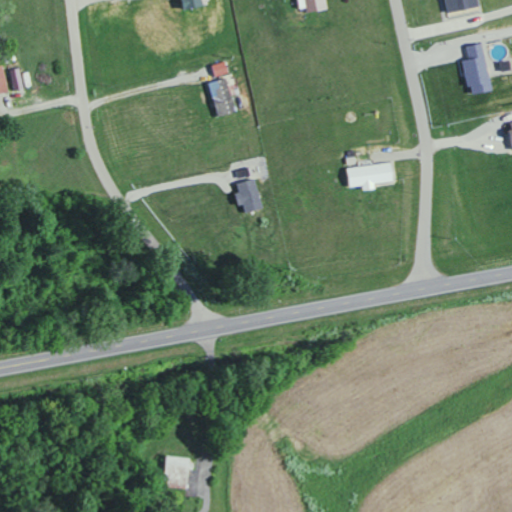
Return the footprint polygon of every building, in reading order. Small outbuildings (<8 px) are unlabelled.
[(197,7),(196,0),(173,0),(175,10),(197,7)] [(300,0),(302,13),(323,10),(320,0),(300,0)] [(475,7),(473,0),(441,0),(444,13),(475,7)] [(460,61),(467,95),(489,91),(480,44),(464,46),(467,59),(460,61)] [(209,66),(212,77),(226,74),(223,62),(209,66)] [(9,70),(11,90),(21,89),(19,69),(9,70)] [(232,112),(224,79),(206,83),(214,116),(232,112)] [(506,148),(511,147),(511,121),(503,122),(506,148)] [(392,182),(390,164),(342,168),(344,188),(359,186),(359,191),(371,190),(371,184),(392,182)] [(242,213),(260,208),(252,179),(234,184),(236,192),(231,194),(234,207),(240,205),(242,213)] [(188,488),(189,458),(165,457),(163,487),(188,488)]
